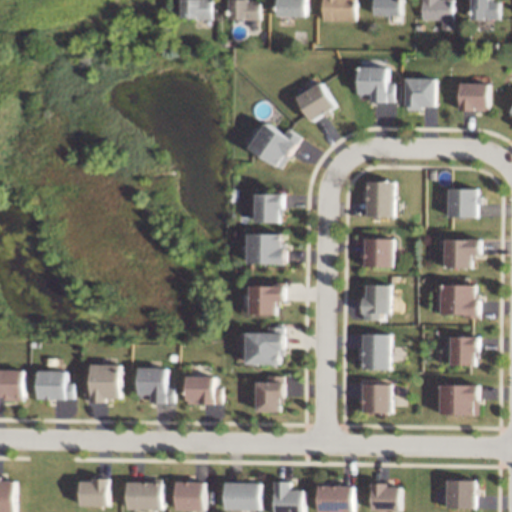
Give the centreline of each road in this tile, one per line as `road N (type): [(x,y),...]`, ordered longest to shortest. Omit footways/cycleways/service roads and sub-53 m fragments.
road 1 (residential): [(511,442),(0,438)]
road 2 (residential): [(511,167),(473,148),(400,145),(355,150),(341,163),(326,207),(325,441)]
